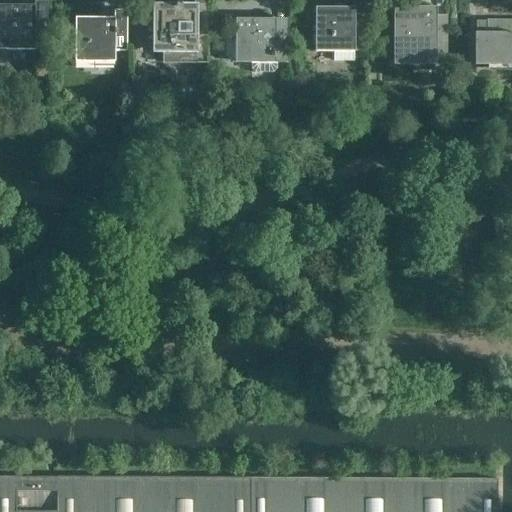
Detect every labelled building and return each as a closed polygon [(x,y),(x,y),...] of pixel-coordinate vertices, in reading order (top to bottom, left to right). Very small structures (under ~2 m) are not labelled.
[(367,36),(366,0),(353,0),(354,8),(315,8),(315,52),(355,52),(355,36),(367,36)] [(47,42),(47,2),(34,2),(34,6),(0,6),(0,38),(4,38),(4,50),(35,50),(35,42),(47,42)] [(207,63),(207,17),(194,17),(194,7),(182,7),(182,4),(175,4),(175,10),(169,10),(169,7),(155,7),(155,25),(143,25),(143,45),(152,45),(152,53),(164,53),(164,63),(207,63)] [(127,52),(127,11),(114,11),(114,19),(75,19),(75,63),(115,63),(115,52),(127,52)] [(287,63),(287,22),(274,22),(274,20),(236,19),(236,62),(287,63)] [(447,74),(447,30),(435,30),(435,20),(420,20),(420,24),(413,24),(413,20),(395,20),(395,64),(412,64),(412,58),(434,58),(434,74),(447,74)] [(511,20),(487,20),(487,33),(475,33),(475,65),(511,65),(511,20)] [(47,59),(47,48),(38,48),(38,59),(47,59)] [(496,511),(497,479),(0,477),(0,511),(496,511)]
